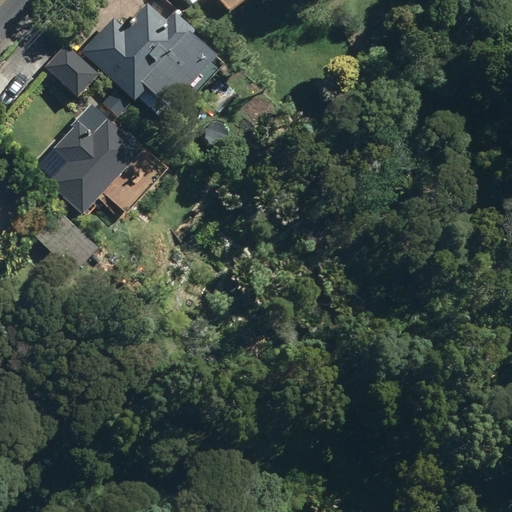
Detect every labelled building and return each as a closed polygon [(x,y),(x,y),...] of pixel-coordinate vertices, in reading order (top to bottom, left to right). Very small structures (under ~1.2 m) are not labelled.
[(146,91),(174,119),(224,70),(192,38),(195,35),(160,0),(155,0),(125,31),(115,20),(83,52),(134,104),(146,91)] [(181,0),(188,8),(198,0),(181,0)] [(47,69),(79,100),(100,78),(68,47),(47,69)] [(48,186),(82,217),(103,194),(119,209),(157,168),(91,107),(72,128),(74,130),(53,152),(67,165),(48,186)] [(32,236),(71,276),(96,251),(56,212),(32,236)]
